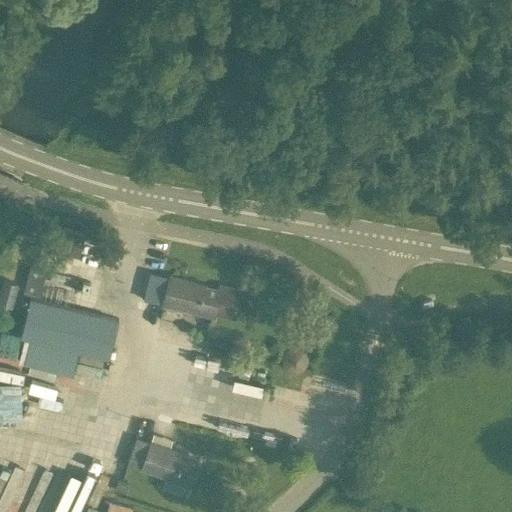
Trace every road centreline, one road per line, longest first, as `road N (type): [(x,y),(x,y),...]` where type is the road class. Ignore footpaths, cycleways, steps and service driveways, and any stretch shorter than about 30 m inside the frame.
road 1 (secondary): [(390,231),(165,189),(44,160),(0,139)]
road 2 (unclassified): [(276,511),(313,482),(358,395),(390,231)]
road 3 (secondary): [(511,255),(390,231)]
